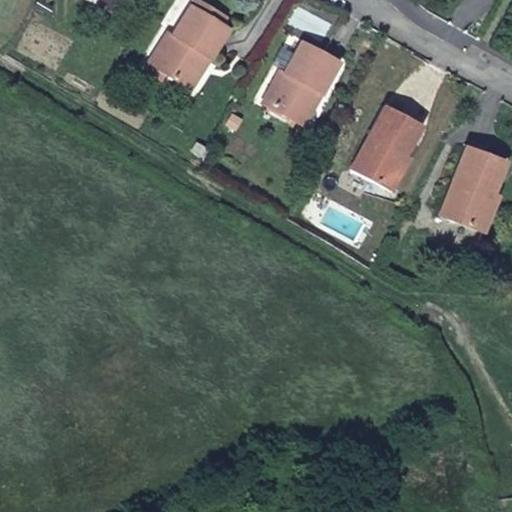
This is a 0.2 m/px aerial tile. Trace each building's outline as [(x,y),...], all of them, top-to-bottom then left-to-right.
[(80,0),(106,14),(113,0),(80,0)] [(196,54),(208,60),(224,33),(186,8),(171,35),(165,32),(147,62),(178,82),(196,54)] [(299,126),(334,65),(298,43),(262,104),(299,126)] [(190,90),(208,60),(196,54),(178,82),(190,90)] [(384,191),(418,129),(381,110),(349,172),(384,191)] [(474,232),(501,164),(460,149),(433,216),(474,232)]
